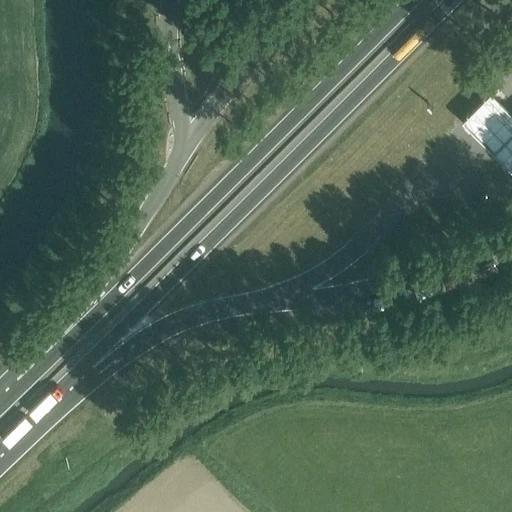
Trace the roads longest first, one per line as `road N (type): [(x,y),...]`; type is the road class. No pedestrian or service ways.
road 1 (trunk): [(0,445),(446,0)]
road 2 (trunk): [(408,0),(0,406)]
